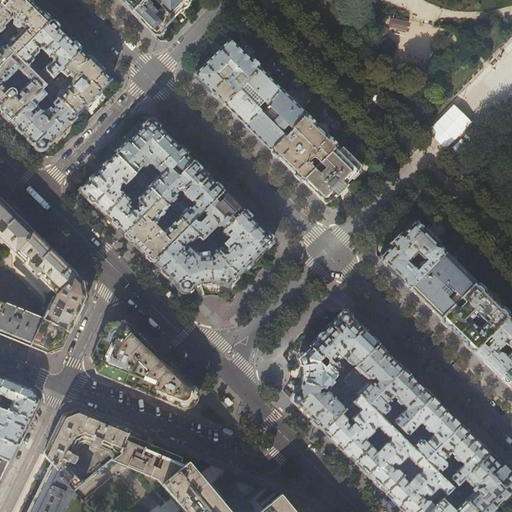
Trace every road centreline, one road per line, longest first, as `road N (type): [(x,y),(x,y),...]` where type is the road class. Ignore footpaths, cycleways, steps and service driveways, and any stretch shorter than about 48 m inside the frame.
road 1 (residential): [(61,382),(243,459),(268,463),(296,443)]
road 2 (residential): [(511,433),(329,253)]
road 3 (residential): [(329,253),(151,76)]
road 4 (residential): [(39,191),(151,76)]
road 5 (residential): [(61,382),(0,509)]
road 6 (residential): [(117,267),(61,382)]
road 7 (secondary): [(205,353),(117,267)]
